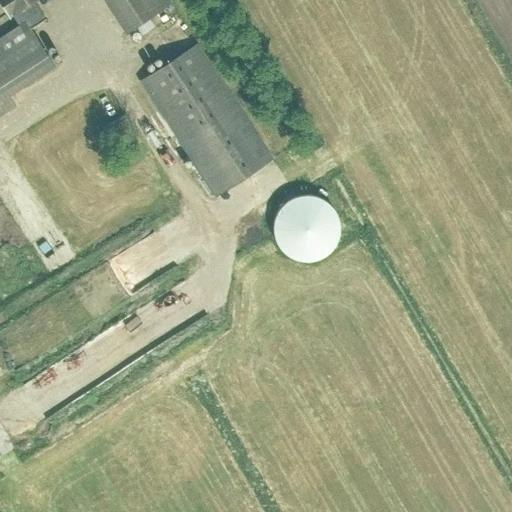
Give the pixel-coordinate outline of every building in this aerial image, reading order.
[(51,64),(35,37),(30,29),(44,19),(31,0),(0,0),(0,5),(7,17),(8,16),(7,14),(9,12),(18,26),(0,37),(0,111),(13,103),(7,94),(51,64)] [(94,0),(115,38),(164,12),(157,0),(94,0)] [(215,196),(271,159),(195,43),(139,80),(215,196)] [(47,173),(57,177),(68,176),(78,172),(86,166),(91,157),(93,146),(91,135),(86,126),(77,118),(67,115),(56,115),(46,118),(37,125),(32,135),(30,146),(32,157),(38,166),(47,173)] [(274,225),(276,236),(281,245),(289,252),(299,256),(309,256),(319,254),(328,248),(335,239),(338,228),(337,217),(332,206),(324,198),(313,194),(302,193),(291,197),(282,204),(276,214),(274,225)]
